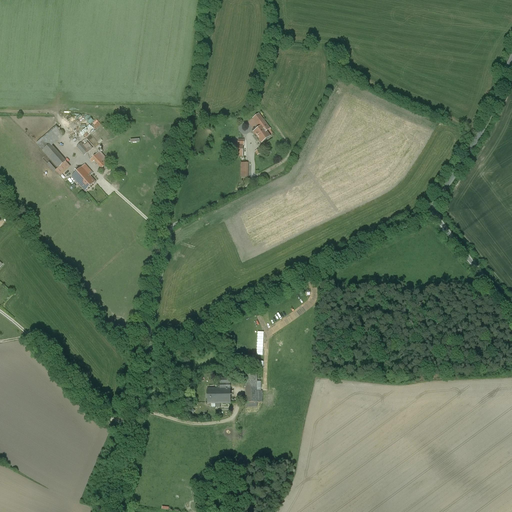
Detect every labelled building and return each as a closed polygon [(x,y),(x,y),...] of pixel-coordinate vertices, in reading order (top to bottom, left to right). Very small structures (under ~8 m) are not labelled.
[(259,113),(252,118),(259,127),(261,126),(259,124),(263,120),(264,120),(259,113)] [(268,127),(263,120),(259,124),(261,126),(262,125),(265,130),(268,127)] [(259,127),(254,131),(262,142),(270,136),(265,130),(262,125),(261,126),(259,127)] [(66,162),(50,144),(62,134),(57,128),(37,146),(46,155),(58,169),(66,162)] [(92,135),(82,142),(89,151),(98,144),(92,135)] [(89,152),(81,143),(77,146),(85,155),(89,152)] [(238,144),(232,144),(232,155),(242,156),(243,145),(238,144)] [(107,160),(99,151),(92,158),(94,160),(102,168),(109,162),(107,160)] [(70,167),(66,162),(55,171),(56,172),(60,177),(70,167)] [(85,164),(72,176),(85,191),(95,182),(88,175),(91,172),(85,164)] [(256,372),(245,372),(246,407),(257,406),(257,403),(257,392),(256,372)] [(225,376),(225,379),(220,379),(220,389),(207,389),(207,403),(230,403),(230,376),(225,376)]
